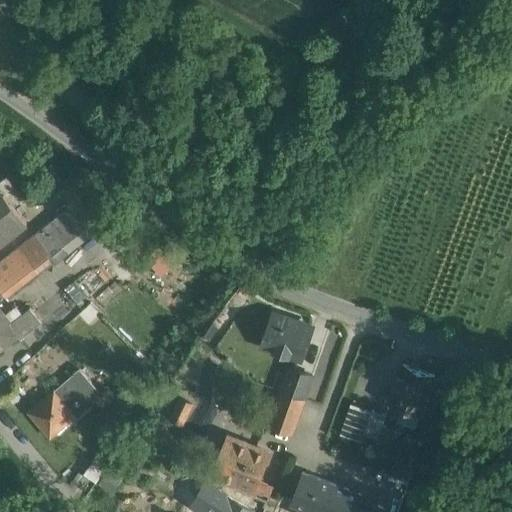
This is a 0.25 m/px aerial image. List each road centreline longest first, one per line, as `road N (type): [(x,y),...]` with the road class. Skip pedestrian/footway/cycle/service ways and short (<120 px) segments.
road 1 (unclassified): [(0,86),(286,284),(511,365)]
road 2 (track): [(79,511),(0,414)]
